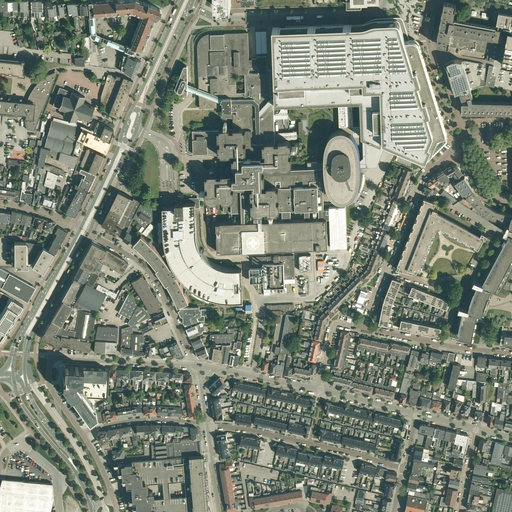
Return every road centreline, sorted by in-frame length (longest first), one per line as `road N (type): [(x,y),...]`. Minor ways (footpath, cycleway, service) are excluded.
road 1 (residential): [(206,424),(402,468)]
road 2 (residential): [(86,232),(152,276),(196,366)]
road 3 (unclassified): [(223,17),(380,12),(385,0)]
road 4 (residential): [(196,366),(61,357),(52,360),(49,380)]
road 5 (residential): [(362,327),(417,183)]
road 6 (residential): [(436,0),(427,40),(458,143)]
road 7 (secondary): [(24,363),(31,333),(86,232)]
road 8 (secondary): [(81,227),(16,347)]
road 9 (residential): [(206,424),(142,419),(82,434)]
road 10 (residential): [(318,390),(196,366)]
road 11 (secondary): [(183,0),(130,111)]
